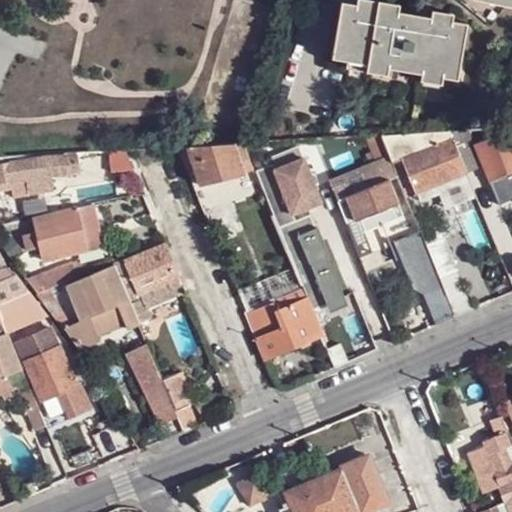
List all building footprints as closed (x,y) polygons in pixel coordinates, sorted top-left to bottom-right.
[(366,58),(375,3),(360,0),(339,0),(330,53),(366,58)] [(454,73),(463,19),(450,16),(429,13),(396,7),(375,3),(366,58),(386,62),(420,68),(439,71),(454,73)] [(429,13),(450,16),(452,10),(430,6),(429,13)] [(386,62),(366,58),(365,66),(384,69),(386,62)] [(439,71),(420,68),(418,75),(438,78),(439,71)] [(511,127),(511,128),(475,142),(499,202),(511,197),(511,127)] [(417,190),(466,171),(456,146),(450,129),(382,134),(391,155),(393,160),(403,155),(409,171),(398,175),(405,191),(416,186),(417,190)] [(367,134),(378,160),(391,155),(382,134),(367,134)] [(178,144),(186,166),(193,163),(201,184),(255,171),(243,141),(178,144)] [(468,141),(456,146),(466,171),(478,167),(468,141)] [(99,150),(101,172),(133,168),(126,149),(99,150)] [(34,155),(0,161),(0,181),(26,177),(29,192),(56,187),(54,173),(79,172),(78,151),(33,154),(34,155)] [(404,215),(387,172),(396,169),(393,160),(391,155),(378,160),(330,180),(334,190),(357,181),(358,184),(370,179),(372,186),(346,196),(361,233),(404,215)] [(271,164),(255,171),(277,227),(294,220),(291,214),(313,205),(312,200),(318,197),(302,158),(273,169),(271,164)] [(93,204),(78,207),(87,249),(103,246),(93,204)] [(78,207),(35,218),(38,231),(24,234),(28,249),(41,246),(44,260),(87,249),(78,207)] [(294,220),(277,227),(294,266),(301,283),(303,288),(306,297),(311,308),(326,302),(343,295),(309,214),(294,220)] [(444,288),(421,231),(393,242),(413,289),(425,296),(444,288)] [(111,260),(113,262),(125,258),(126,260),(165,244),(162,238),(111,258),(111,260)] [(179,277),(165,244),(126,260),(125,258),(113,262),(113,264),(119,279),(131,274),(139,292),(179,277)] [(78,275),(73,263),(35,279),(32,274),(23,275),(37,293),(46,289),(78,275)] [(113,264),(66,283),(80,317),(71,322),(46,289),(37,293),(61,322),(62,321),(78,343),(97,336),(95,331),(123,319),(125,324),(136,320),(131,307),(119,279),(113,264)] [(20,326),(46,316),(8,265),(0,268),(0,277),(2,281),(20,326)] [(238,289),(246,311),(274,299),(303,288),(301,283),(294,266),(238,289)] [(179,277),(139,292),(143,302),(147,301),(182,285),(179,277)] [(462,281),(444,288),(455,317),(472,310),(462,281)] [(455,317),(444,288),(425,296),(436,324),(455,317)] [(343,295),(326,302),(330,310),(346,303),(343,295)] [(246,311),(265,357),(322,333),(311,308),(306,297),(278,308),(274,299),(246,311)] [(131,307),(136,320),(151,313),(147,301),(143,302),(131,307)] [(51,327),(17,340),(41,397),(75,383),(51,327)] [(0,377),(21,369),(20,368),(6,332),(0,334),(0,377)] [(147,343),(126,351),(147,397),(148,397),(160,426),(178,418),(175,411),(162,381),(147,343)] [(79,357),(72,362),(84,381),(86,379),(91,387),(98,382),(79,357)] [(0,390),(27,379),(23,367),(20,368),(21,369),(0,377),(0,390)] [(162,381),(175,411),(183,408),(197,402),(184,372),(162,381)] [(20,392),(25,404),(36,399),(31,388),(20,392)] [(29,413),(40,409),(36,399),(25,404),(29,413)] [(175,411),(178,418),(186,414),(183,408),(175,411)] [(486,491),(511,480),(511,462),(511,463),(505,446),(511,444),(505,431),(508,430),(500,412),(492,416),(499,434),(483,440),(485,445),(470,451),(486,491)] [(340,463),(342,468),(360,511),(370,511),(390,503),(369,451),(340,463)] [(356,511),(360,511),(342,468),(286,491),(291,504),(285,507),(281,509),(282,511),(356,511)] [(255,475),(239,483),(250,506),(266,498),(255,475)] [(511,511),(511,480),(486,491),(488,498),(494,495),(497,504),(476,511),(511,511)]
